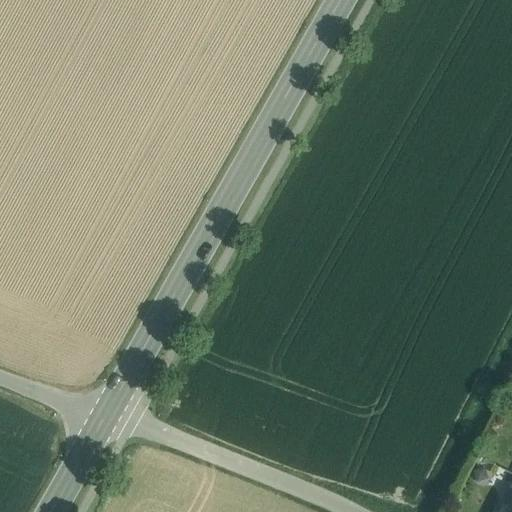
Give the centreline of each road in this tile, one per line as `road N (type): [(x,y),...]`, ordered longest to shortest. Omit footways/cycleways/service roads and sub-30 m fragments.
road 1 (secondary): [(105,415),(339,0)]
road 2 (residential): [(105,415),(354,511)]
